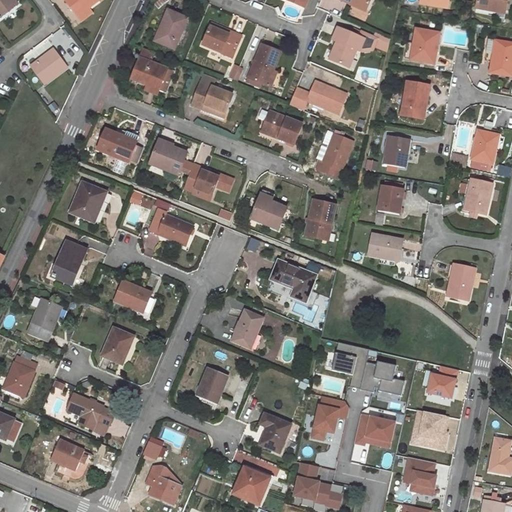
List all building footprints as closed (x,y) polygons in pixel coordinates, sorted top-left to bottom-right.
[(0,0),(0,16),(18,4),(14,0),(0,0)] [(89,8),(99,0),(63,0),(77,17),(89,8)] [(370,0),(341,0),(350,4),(351,2),(367,9),(370,0)] [(449,0),(419,0),(419,4),(448,8),(449,0)] [(507,0),(477,0),(476,9),(505,14),(507,0)] [(350,4),(366,11),(367,9),(351,2),(350,4)] [(89,8),(77,17),(81,22),(93,13),(89,8)] [(174,48),(187,18),(168,10),(162,25),(165,26),(158,41),(174,48)] [(230,31),(212,23),(210,27),(229,34),(230,31)] [(162,25),(155,40),(158,41),(165,26),(162,25)] [(203,44),(233,57),(242,36),(230,31),(229,34),(210,27),(203,44)] [(360,36),(339,28),(333,40),(337,42),(330,59),(346,66),(350,57),(353,58),(357,50),(362,52),(372,50),(374,46),(377,38),(361,32),(360,36)] [(416,30),(411,60),(434,64),(439,34),(416,30)] [(374,46),(387,52),(389,43),(377,38),(374,46)] [(511,76),(511,44),(495,41),(490,73),(511,76)] [(262,44),(248,78),(267,86),(273,72),(281,52),(262,44)] [(53,47),(30,66),(44,84),(67,66),(53,47)] [(174,72),(150,62),(153,52),(144,48),(132,80),(148,86),(146,90),(158,95),(160,91),(166,93),(174,72)] [(234,65),(229,78),(238,80),(242,68),(234,65)] [(273,72),(267,86),(271,88),(277,73),(273,72)] [(201,84),(213,89),(215,83),(203,78),(201,84)] [(308,101),(339,114),(347,94),(316,81),(311,93),(297,87),(289,105),(304,111),(308,101)] [(407,83),(401,116),(420,119),(424,103),(426,104),(429,87),(407,83)] [(203,113),(224,121),(227,113),(233,96),(213,89),(201,84),(193,105),(204,110),(203,113)] [(267,121),(264,129),(280,136),(279,139),(295,145),(303,124),(270,112),(270,114),(262,111),(260,118),(267,121)] [(280,136),(264,129),(262,133),(279,139),(280,136)] [(124,139),(106,131),(98,151),(129,162),(130,160),(134,148),(137,141),(126,136),(124,139)] [(498,136),(478,132),(471,160),(492,164),(495,151),(498,136)] [(339,177),(354,141),(335,133),(323,161),(320,160),(317,169),(339,177)] [(389,136),(384,165),(404,168),(409,140),(389,136)] [(504,138),(498,136),(495,151),(501,152),(504,138)] [(171,150),(172,148),(173,145),(159,141),(158,145),(171,150)] [(150,165),(179,175),(180,173),(184,162),(187,154),(172,148),(171,150),(158,145),(150,165)] [(138,164),(143,151),(134,148),(130,160),(138,164)] [(184,162),(180,173),(189,177),(194,165),(184,162)] [(194,188),(212,196),(215,189),(229,194),(234,180),(220,175),(219,178),(210,174),(202,171),(203,169),(194,165),(189,177),(185,189),(192,192),(194,188)] [(471,181),(465,210),(485,215),(492,185),(471,181)] [(83,183),(70,213),(92,222),(100,201),(103,202),(107,193),(83,183)] [(378,212),(399,215),(403,190),(382,187),(378,212)] [(191,195),(209,202),(212,196),(194,188),(192,192),(191,195)] [(262,192),(261,194),(260,197),(272,202),(274,197),(262,192)] [(251,218),(279,229),(287,208),(272,202),(260,197),(251,218)] [(155,205),(168,211),(171,205),(158,200),(155,205)] [(336,207),(314,201),(305,236),(321,240),(322,233),(329,235),(336,207)] [(159,210),(150,231),(186,246),(193,228),(167,216),(168,214),(159,210)] [(225,219),(227,212),(222,210),(219,217),(225,219)] [(231,222),(234,215),(227,212),(225,219),(231,222)] [(327,242),(329,235),(322,233),(321,240),(327,242)] [(378,264),(392,267),(393,261),(397,262),(401,240),(372,235),(368,256),(379,258),(378,264)] [(86,251),(67,243),(53,276),(71,284),(78,268),(79,269),(86,251)] [(315,277),(279,262),(272,279),(295,289),(292,296),(305,301),(315,277)] [(447,296),(468,300),(474,270),(454,266),(447,296)] [(152,293),(124,281),(116,302),(143,314),(143,312),(149,315),(155,300),(150,298),(152,293)] [(39,309),(28,334),(47,342),(62,307),(43,299),(42,300),(36,298),(32,305),(39,309)] [(261,318),(264,312),(254,308),(251,314),(261,318)] [(233,340),(250,348),(263,319),(261,318),(251,314),(245,311),(233,340)] [(114,329),(103,356),(120,363),(128,345),(130,346),(134,337),(114,329)] [(361,389),(367,362),(370,350),(340,343),(333,371),(354,376),(352,386),(361,389)] [(35,364),(37,358),(23,352),(20,358),(35,364)] [(4,389),(24,397),(37,365),(35,364),(20,358),(17,357),(4,389)] [(376,386),(381,387),(383,379),(377,377),(380,365),(367,362),(361,389),(374,392),(376,386)] [(398,366),(380,362),(380,365),(377,377),(383,379),(395,381),(395,379),(398,366)] [(433,375),(429,393),(452,398),(458,371),(441,367),(439,376),(433,375)] [(215,408),(228,377),(209,369),(197,396),(203,399),(202,402),(215,408)] [(423,385),(429,386),(432,373),(426,372),(423,385)] [(406,381),(395,379),(395,381),(383,379),(381,387),(380,390),(403,396),(406,381)] [(98,421),(109,426),(114,413),(103,408),(103,407),(75,395),(72,400),(70,399),(68,405),(69,406),(68,409),(89,419),(97,422),(98,421)] [(323,398),(321,405),(341,410),(339,417),(347,419),(349,409),(345,402),(323,398)] [(321,405),(316,428),(327,431),(336,433),(339,417),(341,410),(321,405)] [(449,418),(419,412),(417,420),(423,422),(418,445),(439,449),(441,438),(444,439),(445,434),(449,418)] [(14,420),(0,414),(0,438),(5,440),(8,434),(14,420)] [(260,445),(279,453),(291,426),(265,415),(262,422),(268,425),(260,445)] [(368,437),(373,417),(363,415),(356,443),(366,446),(367,442),(392,448),(393,442),(368,437)] [(398,423),(373,417),(368,437),(393,442),(398,423)] [(94,430),(94,429),(97,422),(89,419),(86,427),(94,430)] [(22,424),(14,420),(8,434),(16,437),(22,424)] [(423,422),(417,420),(412,443),(418,445),(423,422)] [(94,429),(106,434),(109,426),(98,421),(97,422),(94,429)] [(327,431),(316,428),(314,437),(325,440),(327,431)] [(441,438),(439,449),(444,450),(447,434),(445,434),(444,439),(441,438)] [(511,441),(496,439),(490,471),(511,475),(511,474),(511,459),(509,459),(511,441)] [(85,452),(60,440),(51,459),(76,471),(80,462),(83,456),(85,452)] [(156,460),(162,447),(149,442),(144,454),(156,460)] [(404,482),(412,483),(411,492),(436,495),(439,473),(436,473),(438,462),(408,457),(404,482)] [(302,465),(300,477),(317,481),(320,469),(302,465)] [(270,480),(245,468),(233,494),(258,506),(270,480)] [(173,505),(181,487),(151,474),(147,484),(153,487),(149,495),(173,505)] [(300,477),(295,496),(318,501),(322,483),(322,482),(317,481),(300,477)] [(322,483),(318,501),(317,502),(340,508),(343,495),(331,492),(332,486),(322,483)] [(503,511),(505,505),(485,501),(483,511),(503,511)]
